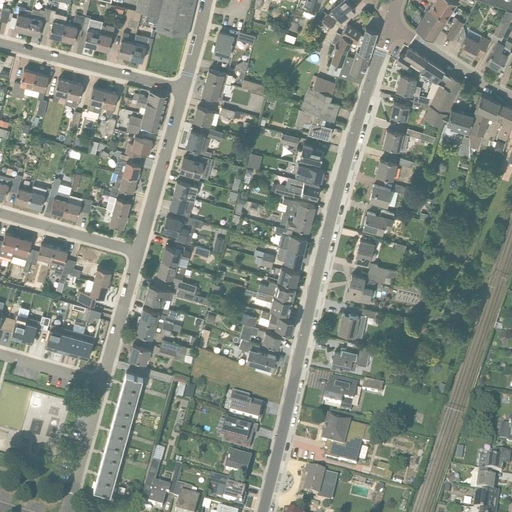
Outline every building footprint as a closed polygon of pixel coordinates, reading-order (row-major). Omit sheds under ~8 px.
[(133,0),(130,0),(129,8),(135,10),(158,16),(155,30),(186,37),(195,0),(137,0),(137,1),(133,0)] [(255,0),(254,7),(260,9),(262,0),(255,0)] [(298,0),(297,6),(304,9),(304,10),(315,13),(317,8),(319,0),(298,0)] [(331,3),(322,19),(330,23),(326,30),(329,31),(330,28),(335,23),(334,22),(339,18),(341,20),(355,9),(348,0),(341,0),(333,6),(331,3)] [(433,0),(429,7),(446,18),(456,1),(454,0),(433,0)] [(511,0),(479,0),(506,8),(511,10),(511,0)] [(18,13),(14,28),(26,31),(30,16),(23,14),(25,7),(20,6),(18,13)] [(30,16),(26,31),(39,34),(42,20),(47,21),(50,9),(45,7),(45,10),(40,9),(40,10),(32,8),(30,16)] [(429,7),(422,18),(439,29),(446,18),(429,7)] [(2,9),(0,17),(0,20),(7,22),(9,10),(2,8),(2,9)] [(496,43),(485,61),(498,69),(507,54),(510,49),(504,45),(500,42),(503,36),(501,36),(511,15),(511,10),(506,8),(492,34),(490,40),(496,43)] [(50,9),(47,21),(52,22),(49,35),(61,38),(65,23),(67,16),(55,13),(55,10),(50,9)] [(65,23),(61,38),(74,41),(74,39),(77,29),(82,30),(85,18),(85,16),(82,15),(81,15),(80,15),(79,19),(74,18),(72,25),(65,23)] [(150,15),(149,22),(156,24),(158,17),(150,15)] [(85,18),(82,30),(87,31),(83,44),(96,47),(99,32),(93,30),(94,25),(95,23),(89,21),(90,17),(85,16),(85,18)] [(422,18),(415,29),(423,34),(432,40),(439,29),(422,18)] [(457,19),(454,24),(460,28),(463,22),(457,19)] [(99,32),(96,47),(108,50),(112,35),(114,26),(106,24),(106,26),(101,25),(99,32)] [(337,46),(331,60),(341,64),(345,55),(347,49),(351,41),(354,42),(360,33),(347,24),(341,34),(342,35),(337,44),(335,43),(335,44),(335,45),(337,46)] [(447,35),(446,36),(452,40),(453,39),(460,28),(454,24),(447,35)] [(357,49),(354,58),(367,62),(370,51),(371,48),(374,39),(377,31),(376,31),(376,30),(366,27),(363,34),(360,33),(354,42),(358,44),(357,49)] [(239,31),(237,39),(253,43),(255,35),(239,31)] [(121,39),(117,54),(130,58),(134,42),(127,41),(128,33),(123,32),(121,39)] [(215,43),(212,54),(228,59),(234,36),(221,32),(218,43),(215,43)] [(283,39),(293,43),(295,37),(285,33),(283,39)] [(134,42),(130,58),(142,61),(144,52),(146,45),(151,47),(153,38),(141,35),(139,44),(134,42)] [(463,44),(459,51),(473,58),(474,55),(480,58),(490,40),(485,37),(481,35),(478,41),(465,35),(461,43),(463,44)] [(396,59),(395,60),(406,67),(410,61),(421,69),(426,61),(427,59),(413,50),(409,47),(408,47),(407,49),(403,55),(399,53),(396,59)] [(341,64),(340,67),(350,70),(347,77),(351,79),(360,82),(363,75),(367,62),(354,58),(345,55),(341,64)] [(421,69),(419,73),(435,81),(439,83),(443,85),(444,83),(449,74),(449,73),(443,70),(443,69),(427,59),(426,61),(421,69)] [(235,65),(234,69),(240,71),(245,72),(248,62),(243,61),(235,65)] [(1,69),(0,72),(0,76),(7,78),(9,71),(1,69)] [(14,82),(11,95),(22,97),(23,93),(30,95),(32,87),(36,72),(24,69),(20,83),(14,82)] [(208,69),(206,77),(226,82),(228,74),(208,69)] [(36,72),(32,87),(39,89),(37,97),(37,99),(40,100),(36,114),(43,116),(47,101),(42,100),(44,91),(48,75),(36,72)] [(400,74),(396,90),(412,94),(414,95),(413,100),(429,104),(432,98),(435,93),(431,92),(430,98),(418,95),(420,87),(414,85),(416,78),(400,74)] [(429,104),(446,112),(461,82),(454,77),(449,74),(444,83),(443,85),(439,83),(439,84),(435,93),(432,98),(429,104)] [(317,75),(312,88),(331,95),(336,83),(317,75)] [(54,93),(52,100),(58,102),(60,94),(67,96),(71,81),(58,77),(54,93)] [(203,84),(200,94),(221,100),(223,92),(226,82),(206,77),(204,85),(203,84)] [(67,96),(65,104),(71,106),(77,107),(79,99),(83,84),(82,84),(71,81),(67,96)] [(248,89),(247,91),(254,93),(256,82),(250,81),(248,89)] [(89,102),(87,109),(92,111),(94,103),(101,105),(105,90),(93,86),(89,102)] [(299,109),(325,118),(332,120),(333,121),(339,103),(330,100),(331,95),(312,88),(309,87),(308,90),(299,109)] [(105,90),(101,105),(107,106),(106,114),(112,115),(113,108),(117,93),(105,90)] [(134,92),(133,98),(164,107),(166,97),(167,95),(149,90),(149,92),(147,98),(143,97),(143,95),(139,93),(139,94),(134,92)] [(268,94),(266,101),(274,103),(276,96),(268,94)] [(473,118),(468,133),(469,145),(478,148),(482,135),(484,135),(489,115),(494,118),(502,122),(496,136),(506,140),(510,129),(511,123),(511,108),(498,102),(481,94),(475,109),(473,118)] [(133,99),(132,102),(136,103),(136,104),(145,107),(143,113),(161,118),(164,107),(133,98),(133,99)] [(413,100),(412,106),(427,110),(429,104),(413,100)] [(393,101),(390,116),(406,119),(409,105),(399,103),(393,101)] [(427,110),(423,117),(440,125),(441,126),(444,120),(448,121),(446,127),(445,129),(445,131),(446,132),(446,133),(447,133),(448,134),(449,134),(451,134),(452,134),(453,133),(454,132),(464,135),(462,144),(469,145),(468,133),(473,118),(472,118),(473,115),(451,109),(449,117),(445,115),(446,112),(429,104),(427,110)] [(197,106),(193,120),(210,124),(210,123),(211,123),(216,125),(219,114),(213,112),(213,111),(197,106)] [(221,107),(219,114),(233,118),(233,116),(235,110),(221,107)] [(299,110),(295,125),(301,126),(302,121),(310,124),(307,133),(328,138),(331,126),(330,126),(332,120),(325,118),(299,109),(298,109),(299,110)] [(74,110),(70,127),(77,129),(81,112),(74,110)] [(130,115),(126,130),(138,134),(139,132),(140,125),(158,130),(161,118),(143,113),(142,118),(130,115)] [(0,118),(0,124),(7,127),(9,122),(0,118)] [(109,118),(105,132),(112,134),(116,119),(109,118)] [(210,128),(207,136),(221,140),(223,132),(210,128)] [(386,130),(383,145),(400,149),(404,150),(408,135),(431,142),(434,143),(436,137),(407,128),(406,134),(403,134),(386,130)] [(191,130),(186,146),(200,149),(201,150),(205,151),(206,151),(209,138),(204,136),(205,134),(191,130)] [(280,141),(297,145),(299,137),(282,132),(280,141)] [(65,135),(63,143),(70,144),(71,137),(65,135)] [(128,142),(125,152),(139,156),(140,156),(138,155),(139,150),(149,153),(152,141),(135,136),(133,143),(128,142)] [(75,137),(73,147),(82,149),(85,140),(75,137)] [(296,147),(293,160),(311,165),(312,161),(320,163),(323,150),(311,147),(312,145),(303,143),(302,149),(296,147)] [(250,153),(247,166),(256,168),(260,155),(250,153)] [(121,154),(116,172),(136,178),(140,165),(132,163),(134,157),(121,154)] [(183,156),(179,171),(199,176),(204,178),(207,178),(209,169),(207,169),(208,164),(211,164),(212,158),(210,157),(204,156),(200,155),(198,160),(188,157),(183,156)] [(400,157),(398,163),(412,168),(414,161),(400,157)] [(379,159),(376,174),(393,178),(397,163),(379,159)] [(430,160),(429,164),(443,170),(444,166),(430,160)] [(298,164),(295,175),(320,181),(323,170),(308,166),(298,164)] [(103,188),(123,194),(125,189),(133,191),(136,178),(116,172),(118,173),(114,186),(112,185),(111,190),(103,188)] [(76,173),(72,189),(76,190),(80,174),(76,173)] [(0,174),(0,196),(3,197),(5,198),(7,190),(11,191),(15,178),(0,174)] [(15,178),(11,191),(16,192),(14,201),(27,204),(31,190),(19,186),(22,175),(17,174),(15,178)] [(53,183),(47,201),(52,203),(50,211),(63,214),(67,200),(69,194),(57,191),(59,184),(61,179),(54,177),(53,183)] [(177,180),(173,193),(194,199),(199,181),(188,178),(186,177),(185,182),(177,180)] [(277,183),(274,191),(295,197),(296,193),(301,194),(316,198),(319,185),(304,181),(297,180),(296,186),(294,185),(294,188),(277,183)] [(31,190),(27,204),(40,208),(43,200),(47,201),(53,183),(48,181),(46,187),(44,194),(31,190)] [(372,189),(369,200),(387,204),(391,188),(373,184),(373,186),(372,189)] [(395,184),(393,191),(406,194),(407,188),(395,184)] [(103,188),(101,193),(110,196),(115,197),(112,210),(126,214),(130,201),(122,199),(123,194),(103,188)] [(409,190),(407,195),(432,202),(433,198),(409,190)] [(173,193),(169,206),(177,209),(176,214),(188,217),(189,217),(190,212),(194,199),(173,193)] [(67,200),(63,214),(76,218),(79,210),(83,211),(86,198),(82,197),(82,198),(80,204),(67,200)] [(283,201),(282,203),(287,204),(285,211),(294,213),(296,214),(311,218),(314,205),(298,201),(294,200),(284,197),(283,201)] [(86,198),(83,211),(84,212),(89,213),(92,200),(86,198)] [(237,205),(235,214),(240,215),(241,210),(242,206),(244,207),(246,201),(243,200),(239,199),(237,205)] [(367,212),(363,227),(381,232),(382,233),(384,225),(390,226),(394,213),(381,209),(379,215),(367,212)] [(112,210),(109,224),(123,227),(126,214),(112,210)] [(283,210),(281,218),(287,219),(285,225),(293,227),(308,231),(311,218),(296,214),(294,213),(285,211),(283,210)] [(167,216),(163,230),(176,233),(175,239),(183,242),(188,224),(195,226),(201,228),(201,227),(202,221),(199,220),(189,217),(188,217),(187,222),(182,221),(167,216)] [(0,239),(0,255),(12,258),(13,256),(18,236),(5,232),(3,241),(0,239)] [(278,244),(278,246),(279,247),(303,252),(303,251),(306,239),(290,235),(281,232),(278,244)] [(18,236),(13,256),(26,260),(24,266),(23,270),(28,272),(34,249),(29,248),(31,240),(18,236)] [(360,239),(354,262),(368,266),(370,266),(368,272),(385,276),(394,278),(395,279),(397,271),(378,266),(376,263),(369,261),(373,243),(360,239)] [(28,272),(27,277),(35,279),(39,264),(48,267),(50,261),(54,246),(41,243),(39,251),(34,249),(28,272)] [(165,246),(161,259),(177,264),(179,257),(187,259),(188,259),(190,251),(184,249),(185,246),(176,244),(175,249),(165,246)] [(214,244),(213,250),(220,252),(222,246),(214,244)] [(48,267),(54,269),(53,273),(60,275),(59,280),(64,282),(67,272),(70,260),(65,258),(68,250),(54,246),(50,261),(48,267)] [(195,246),(193,253),(208,257),(210,250),(195,246)] [(277,255),(276,259),(283,261),(284,261),(300,265),(303,252),(279,247),(278,252),(277,255)] [(255,250),(254,256),(257,257),(272,261),(274,254),(264,251),(264,252),(255,250)] [(257,257),(255,263),(260,264),(260,265),(271,267),(272,261),(257,257)] [(161,259),(157,273),(167,276),(167,277),(176,280),(181,281),(186,266),(185,266),(177,264),(161,259)] [(70,260),(67,272),(71,274),(79,277),(81,271),(73,268),(75,261),(70,260)] [(97,267),(93,281),(107,285),(111,271),(97,267)] [(280,267),(277,279),(295,285),(299,272),(280,267)] [(218,269),(216,277),(223,279),(225,271),(218,269)] [(347,288),(344,297),(369,303),(374,281),(383,283),(385,276),(368,272),(367,278),(365,278),(365,277),(351,274),(348,289),(347,288)] [(80,291),(77,299),(87,302),(93,304),(94,303),(96,296),(104,298),(107,285),(93,281),(89,293),(84,292),(80,291)] [(183,281),(180,290),(194,294),(199,295),(200,291),(195,290),(197,285),(183,281)] [(252,288),(252,289),(257,291),(257,289),(291,299),(294,288),(277,283),(274,282),(272,287),(259,284),(254,282),(252,288)] [(214,284),(211,295),(216,297),(219,286),(214,284)] [(149,285),(145,299),(162,304),(164,297),(172,300),(174,292),(149,285)] [(178,289),(176,296),(207,305),(209,298),(199,295),(194,294),(180,290),(178,289)] [(257,291),(255,296),(268,300),(266,306),(269,307),(287,312),(291,299),(257,289),(257,291)] [(141,315),(139,320),(171,329),(172,328),(173,323),(164,321),(166,315),(176,318),(177,312),(156,305),(155,311),(143,307),(141,315)] [(362,308),(361,315),(366,316),(374,318),(378,318),(379,312),(375,311),(362,308)] [(0,309),(0,327),(5,329),(9,317),(2,315),(3,310),(0,309)] [(90,309),(87,320),(92,322),(94,316),(99,318),(101,312),(90,309)] [(262,310),(260,316),(269,319),(267,325),(291,332),(295,319),(262,310)] [(240,312),(237,321),(244,323),(249,325),(251,325),(254,326),(257,318),(240,312)] [(343,312),(339,327),(346,328),(345,332),(354,334),(353,335),(362,337),(366,316),(361,315),(361,317),(359,316),(359,315),(343,312)] [(9,317),(5,329),(12,331),(10,336),(21,339),(27,317),(17,314),(15,319),(9,317)] [(208,314),(205,322),(212,324),(215,316),(208,314)] [(27,317),(21,339),(32,342),(38,320),(27,317)] [(139,320),(136,333),(153,337),(154,331),(170,335),(171,329),(139,320)] [(244,323),(241,331),(242,331),(250,334),(256,335),(256,334),(263,336),(262,341),(279,346),(283,334),(265,329),(254,326),(251,325),(249,325),(244,323)] [(52,324),(45,346),(56,349),(62,327),(52,324)] [(422,324),(418,328),(423,333),(427,328),(422,324)] [(62,327),(56,349),(66,352),(73,330),(62,327)] [(73,330),(66,352),(77,355),(83,333),(73,330)] [(83,333),(77,355),(88,358),(94,336),(83,333)] [(242,338),(238,348),(249,352),(246,361),(252,363),(263,366),(262,371),(270,374),(272,368),(275,357),(257,352),(259,345),(242,338)] [(162,340),(160,347),(185,354),(187,347),(162,340)] [(332,357),(331,363),(331,365),(349,369),(356,371),(357,363),(359,352),(371,354),(373,348),(360,345),(347,343),(346,349),(341,347),(340,353),(334,352),(332,358),(332,357)] [(132,344),(129,358),(146,363),(150,349),(132,344)] [(160,347),(158,353),(183,360),(185,354),(160,347)] [(126,371),(124,379),(126,380),(125,380),(140,384),(142,376),(126,371)] [(325,391),(323,400),(341,404),(340,408),(351,411),(351,407),(357,383),(346,381),(331,377),(328,391),(325,391)] [(362,386),(362,389),(381,393),(383,383),(379,383),(364,379),(362,386)] [(125,380),(123,388),(138,392),(140,384),(125,380)] [(184,398),(185,397),(186,390),(187,387),(182,386),(179,397),(184,398)] [(121,389),(119,395),(136,400),(138,392),(123,388),(123,390),(121,389)] [(186,390),(185,397),(193,399),(194,395),(191,392),(186,390)] [(233,392),(231,401),(233,401),(231,412),(239,414),(258,419),(258,418),(258,417),(260,418),(261,412),(260,411),(261,406),(247,402),(248,396),(238,393),(233,392)] [(119,395),(118,400),(120,401),(119,403),(133,407),(136,400),(119,395)] [(115,410),(131,415),(133,407),(119,403),(117,411),(115,410)] [(193,408),(187,429),(197,432),(199,426),(196,425),(198,416),(201,416),(203,411),(193,408)] [(115,410),(113,418),(129,423),(131,415),(115,410)] [(484,415),(474,413),(472,426),(482,428),(484,415)] [(221,436),(224,437),(223,440),(250,448),(253,434),(254,434),(250,433),(251,428),(248,427),(249,423),(230,417),(229,422),(226,421),(221,436)] [(328,417),(322,441),(327,442),(326,443),(331,445),(329,450),(325,448),(325,449),(327,450),(326,456),(325,457),(326,457),(326,456),(327,456),(356,464),(362,441),(366,442),(369,442),(372,431),(365,429),(365,427),(337,420),(337,419),(334,418),(329,417),(329,418),(328,417)] [(113,418),(111,426),(113,426),(127,430),(129,423),(113,418)] [(113,426),(111,434),(125,438),(127,430),(113,426)] [(108,436),(107,441),(123,446),(125,438),(111,434),(110,436),(108,436)] [(107,441),(104,449),(121,453),(123,446),(107,441)] [(106,450),(104,457),(119,461),(121,453),(104,449),(106,450)] [(484,470),(495,472),(501,472),(503,459),(509,460),(510,453),(494,450),(493,457),(486,456),(484,470)] [(229,454),(224,471),(245,476),(249,460),(238,457),(229,454)] [(101,459),(100,464),(116,469),(119,461),(104,457),(104,460),(101,459)] [(143,493),(142,497),(145,498),(143,506),(149,508),(150,504),(161,508),(165,494),(173,496),(182,465),(176,464),(169,487),(154,483),(155,479),(157,473),(160,463),(152,461),(150,470),(144,488),(143,493)] [(100,464),(99,470),(101,470),(100,472),(114,476),(116,469),(100,464)] [(182,465),(173,496),(179,497),(176,510),(183,511),(193,511),(198,498),(190,496),(192,488),(185,486),(186,485),(177,483),(182,465)] [(371,467),(370,474),(383,478),(384,478),(385,471),(371,467)] [(304,490),(304,492),(305,492),(318,495),(317,498),(326,500),(329,489),(321,487),(325,473),(306,468),(305,475),(308,475),(304,490)] [(478,475),(476,489),(492,492),(494,477),(495,472),(484,470),(479,469),(478,475)] [(100,472),(98,480),(112,484),(114,476),(100,472)] [(211,474),(208,484),(219,487),(225,488),(223,498),(235,502),(234,504),(242,506),(245,496),(243,495),(244,489),(231,486),(233,480),(222,477),(211,474)] [(450,484),(456,480),(451,474),(445,479),(450,484)] [(96,480),(94,488),(110,492),(112,484),(98,480),(96,480)] [(377,484),(375,493),(382,495),(384,486),(377,484)] [(449,493),(450,486),(442,485),(442,489),(444,490),(444,492),(449,493)] [(492,492),(476,489),(473,509),(492,511),(495,511),(497,504),(493,503),(494,497),(492,497),(492,492)]
